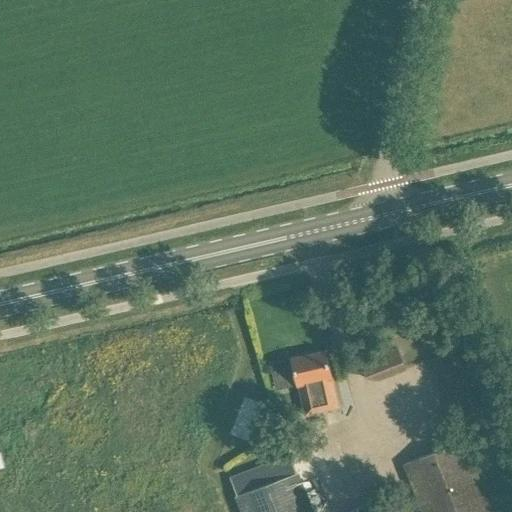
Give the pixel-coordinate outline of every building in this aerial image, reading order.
[(361,363),(370,385),(407,370),(398,348),(361,363)] [(294,357),(298,378),(306,414),(322,411),(316,382),(332,378),(326,350),(294,357)] [(433,359),(456,419),(479,410),(456,350),(433,359)] [(405,464),(423,511),(491,511),(465,442),(405,464)] [(311,511),(290,456),(230,477),(242,511),(311,511)] [(350,511),(378,511),(375,503),(350,511)]
